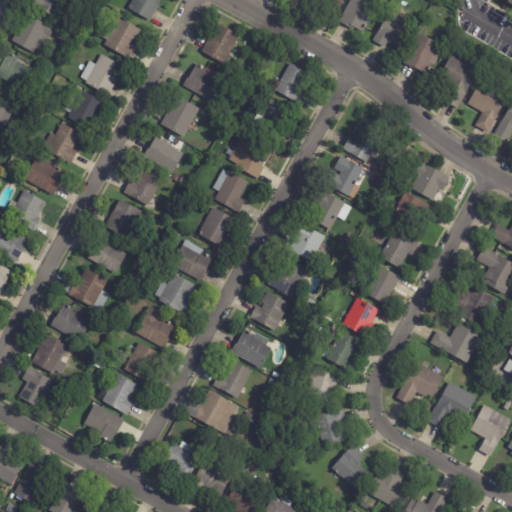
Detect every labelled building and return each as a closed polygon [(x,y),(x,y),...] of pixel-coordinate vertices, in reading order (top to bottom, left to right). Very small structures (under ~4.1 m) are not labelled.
[(33,5),(35,0),(66,0),(57,19),(32,6),(33,5)] [(161,0),(156,10),(150,20),(128,8),(132,0),(161,0)] [(342,0),(336,10),(321,2),(320,5),(311,0),(342,0)] [(349,27),(340,21),(351,0),(367,0),(375,4),(372,10),(377,13),(371,24),(369,23),(364,32),(360,30),(359,32),(349,27)] [(107,7),(102,16),(96,12),(100,4),(107,7)] [(404,22),(402,26),(414,33),(404,51),(388,42),(385,47),(374,41),(390,12),(405,20),(404,22)] [(12,41),(26,14),(55,29),(42,53),(36,49),(34,53),(12,41)] [(131,44),(130,44),(136,48),(129,59),(105,45),(107,41),(101,37),(105,30),(111,34),(120,18),(141,31),(135,41),(133,39),(131,44)] [(203,50),(208,39),(211,40),(214,34),(211,33),(217,21),(241,33),(226,62),(202,50),(203,50)] [(59,30),(73,37),(67,50),(58,46),(61,40),(55,37),(59,30)] [(413,68),(404,63),(420,33),(440,44),(435,53),(440,55),(429,75),(420,70),(419,71),(413,68)] [(17,61),(33,71),(22,90),(0,77),(0,63),(2,60),(4,61),(9,52),(19,58),(17,61)] [(114,86),(108,97),(86,84),(87,82),(80,78),(89,62),(96,65),(102,55),(124,67),(118,79),(117,78),(113,84),(115,85),(114,86)] [(458,58),(480,70),(459,109),(443,100),(451,86),(439,80),(452,55),(458,58)] [(305,94),(300,102),(275,89),(290,61),(309,72),(301,88),(306,91),(305,94)] [(183,84),(190,72),(191,72),(196,63),(207,69),(206,72),(223,81),(213,101),(183,85),(183,84)] [(484,131),(476,126),(483,113),(469,105),(482,81),(509,96),(488,133),(484,131)] [(77,85),(83,89),(80,93),(74,90),(77,85)] [(4,115),(0,122),(0,89),(14,97),(4,115)] [(105,103),(91,130),(68,118),(70,113),(64,110),(71,97),(77,100),(82,91),(105,103)] [(251,95),(246,103),(240,99),(246,91),(251,95)] [(200,107),(184,136),(161,124),(167,112),(169,113),(172,108),(170,106),(177,94),(200,107)] [(283,131),(278,141),(256,129),(257,127),(252,124),(258,113),(263,115),(271,100),(290,110),(281,127),(284,129),(283,131)] [(504,142),(494,136),(511,105),(511,132),(506,143),(504,142)] [(376,146),(368,161),(344,148),(351,135),(355,138),(357,135),(352,133),(359,119),(383,133),(376,146)] [(73,148),(72,150),(78,152),(71,165),(43,148),(51,133),(55,136),(62,124),(81,135),(73,148)] [(231,124),(237,128),(233,135),(226,132),(231,124)] [(263,167),(257,178),(237,167),(238,164),(229,159),(243,132),(273,148),(263,167)] [(166,143),(184,152),(173,172),(143,156),(149,146),(150,146),(157,133),(168,139),(166,143)] [(339,160),(341,155),(364,167),(356,183),(361,185),(355,197),(327,182),(339,160)] [(40,163),(53,170),(54,166),(67,173),(54,198),(24,182),(35,160),(40,163)] [(440,171),(450,177),(443,190),(439,188),(433,200),(411,188),(418,176),(414,174),(421,161),(440,171)] [(163,177),(155,192),(162,195),(155,208),(124,192),(130,179),(136,182),(144,167),(163,177)] [(245,200),(239,212),(215,199),(219,190),(213,187),(223,168),(230,171),(249,180),(241,197),(245,200)] [(345,202),(332,228),(307,215),(320,189),(345,202)] [(39,222),(35,231),(9,218),(12,214),(6,212),(12,201),(17,204),(24,191),(46,203),(38,218),(41,220),(39,222)] [(427,205),(423,212),(419,210),(411,228),(392,218),(405,191),(428,203),(427,205)] [(106,224),(119,198),(143,211),(129,238),(105,226),(106,224)] [(226,236),(220,246),(198,233),(213,207),(235,220),(226,236)] [(321,243),(313,261),(290,250),(296,237),(294,236),(300,222),(325,234),(321,243)] [(511,247),(490,235),(497,223),(511,230),(511,228),(511,247)] [(14,229),(15,226),(24,230),(21,236),(27,240),(23,248),(25,249),(17,263),(0,253),(0,229),(3,224),(13,230),(14,229)] [(418,245),(412,254),(408,252),(399,268),(380,256),(396,229),(419,242),(418,245)] [(116,273),(88,257),(96,243),(97,244),(102,235),(113,241),(111,245),(127,253),(116,273)] [(207,268),(200,280),(172,264),(186,239),(204,250),(203,252),(213,257),(207,268)] [(506,258),(511,261),(511,282),(506,293),(487,283),(489,279),(486,278),(492,268),(477,260),(485,246),(506,258)] [(355,250),(360,253),(357,260),(351,257),(355,250)] [(303,267),(298,274),(308,279),(297,299),(268,283),(279,263),(290,269),(294,261),(303,265),(303,267)] [(401,276),(386,303),(364,292),(374,273),(370,271),(375,262),(401,276)] [(0,265),(12,272),(0,296),(0,265)] [(165,273),(159,270),(161,265),(168,269),(166,274),(165,273)] [(98,274),(108,279),(102,290),(110,294),(102,309),(94,305),(93,307),(68,294),(69,292),(60,288),(65,278),(74,283),(75,281),(78,283),(86,268),(98,274)] [(189,304),(185,313),(159,300),(160,297),(155,295),(162,281),(168,284),(174,272),(196,283),(188,300),(191,301),(189,304)] [(477,287),(495,297),(479,325),(467,318),(465,322),(461,320),(463,316),(460,314),(463,309),(453,303),(462,287),(471,292),(475,286),(477,287)] [(290,303),(275,330),(251,317),(257,305),(261,306),(260,307),(262,308),(264,303),(262,302),(268,291),(290,303)] [(378,312),(373,321),(376,323),(369,337),(344,323),(358,297),(380,309),(378,312)] [(306,305),(310,298),(317,302),(312,309),(306,305)] [(50,325),(56,315),(57,315),(64,303),(76,309),(77,308),(85,312),(83,317),(91,321),(80,341),(50,325)] [(171,337),(164,349),(136,333),(152,305),(164,312),(160,319),(163,321),(165,319),(175,324),(171,331),(173,333),(171,337)] [(477,332),(482,334),(468,362),(431,343),(438,330),(451,337),(459,322),(477,332)] [(269,341),(267,345),(272,347),(262,367),(231,352),(237,340),(239,341),(245,329),(256,334),(257,333),(270,339),(269,341)] [(360,344),(354,355),(357,357),(350,370),(327,357),(342,330),(361,341),(360,344)] [(67,346),(69,346),(64,355),(70,358),(62,374),(55,370),(53,373),(32,361),(46,334),(67,346)] [(152,370),(147,380),(124,368),(139,341),(162,354),(152,370)] [(100,361),(104,363),(101,368),(94,364),(96,360),(99,362),(100,361)] [(243,388),(238,398),(213,385),(220,373),(225,376),(233,360),(252,370),(243,388)] [(511,375),(511,362),(508,360),(503,371),(511,375)] [(408,403),(397,397),(418,361),(445,377),(433,397),(429,394),(427,397),(418,391),(410,405),(408,403)] [(344,374),(338,393),(333,391),(330,402),(308,395),(312,383),(306,381),(309,371),(315,373),(317,365),(344,374)] [(53,380),(38,407),(19,396),(28,381),(23,378),(29,366),(53,380)] [(64,373),(71,377),(67,383),(60,380),(64,373)] [(75,373),(83,377),(78,387),(70,383),(75,373)] [(134,403),(127,414),(97,397),(104,386),(109,389),(118,374),(137,385),(129,400),(134,403)] [(284,381),(292,383),(287,400),(279,397),(284,381)] [(477,397),(478,397),(464,422),(449,414),(441,428),(428,420),(450,381),(477,397)] [(230,436),(182,409),(189,396),(202,404),(210,390),(240,406),(228,427),(233,429),(230,436)] [(502,408),(506,401),(511,404),(508,411),(502,408)] [(123,422),(116,434),(111,442),(107,440),(101,437),(100,439),(91,434),(94,429),(84,424),(95,403),(124,419),(123,422)] [(490,455),(481,450),(487,438),(471,430),(485,405),(511,419),(492,456),(490,455)] [(344,410),(347,423),(341,425),(344,440),(324,445),(319,427),(313,428),(310,417),(344,409),(344,410)] [(252,412),(257,415),(253,423),(248,420),(252,412)] [(200,457),(187,480),(176,474),(178,470),(163,461),(173,443),(179,446),(182,441),(196,449),(194,454),(200,457)] [(361,453),(365,457),(360,462),(371,472),(356,489),(332,468),(352,445),(361,453)] [(0,446),(10,452),(7,457),(22,466),(12,485),(0,478),(0,446)] [(232,475),(221,495),(206,486),(203,490),(192,484),(208,454),(223,463),(220,468),(232,475)] [(33,464),(42,469),(42,470),(50,475),(34,504),(14,493),(30,463),(33,464)] [(390,466),(405,474),(400,484),(406,488),(395,508),(368,493),(379,473),(384,476),(390,466)] [(274,484),(270,493),(264,490),(268,481),(274,484)] [(66,483),(78,489),(77,491),(83,494),(73,511),(53,511),(50,510),(65,482),(66,483)] [(256,511),(239,511),(226,504),(238,483),(265,499),(256,511)] [(437,492),(448,498),(440,511),(404,511),(412,499),(417,502),(418,500),(428,505),(436,491),(437,492)] [(264,511),(273,497),(279,500),(282,495),(294,502),(291,506),(301,511),(300,511),(264,511)] [(92,511),(98,501),(110,507),(109,510),(112,511),(92,511)]
